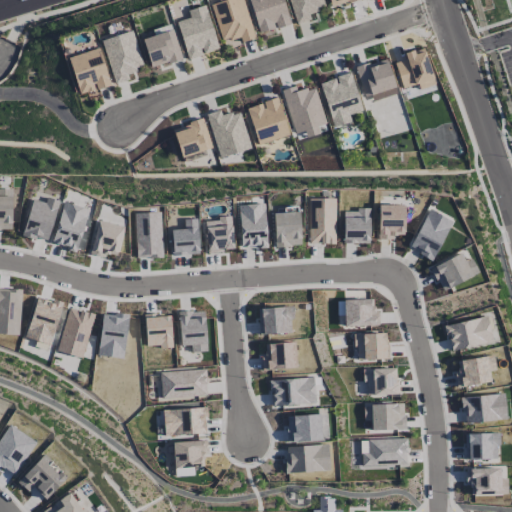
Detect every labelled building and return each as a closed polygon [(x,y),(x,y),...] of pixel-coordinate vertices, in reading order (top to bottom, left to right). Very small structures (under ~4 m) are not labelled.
[(221,41),(239,35),(241,41),(254,37),(242,0),(209,0),(208,0),(221,41)] [(289,24),(282,0),(248,0),(258,32),(275,27),(275,28),(289,24)] [(288,0),(295,23),(310,18),(308,11),(323,7),(321,0),(288,0)] [(187,9),(189,17),(176,21),(186,58),(217,49),(205,4),(187,9)] [(173,29),(142,37),(150,67),(181,58),(173,29)] [(101,39),(114,83),(128,79),(126,72),(142,67),(131,30),(101,39)] [(110,84),(98,47),(68,56),(79,94),(110,84)] [(402,88),(417,83),(419,88),(434,84),(423,47),(404,53),(406,59),(395,62),(402,88)] [(367,102),(396,93),(385,58),(356,66),(367,102)] [(361,110),(350,73),(320,81),(333,127),(349,122),(347,114),(361,110)] [(294,133),(304,130),(305,137),(319,133),(317,125),(325,123),(315,86),(295,91),(293,86),(282,89),(294,133)] [(258,144),(288,134),(277,97),(246,107),(258,144)] [(250,148),(239,110),(221,115),(219,109),(206,113),(219,157),(250,148)] [(181,157),(211,147),(202,118),(172,128),(181,157)] [(0,229),(11,229),(11,188),(0,188),(0,229)] [(58,200),(46,197),(45,202),(32,198),(22,234),(47,241),(58,200)] [(309,198),(308,243),(335,243),(335,198),(309,198)] [(51,241),(76,249),(88,209),(64,201),(51,241)] [(266,246),(264,203),(238,204),(240,247),(266,246)] [(404,205),(379,204),(378,237),(403,237),(404,205)] [(344,211),(343,243),(368,243),(369,207),(357,207),(357,211),(344,211)] [(432,257),(451,221),(429,209),(409,245),(432,257)] [(300,245),(299,211),(273,212),(274,246),(300,245)] [(232,250),(231,215),(217,216),(217,220),(204,220),(206,251),(232,250)] [(173,255),(199,253),(195,218),(183,219),(184,228),(170,229),(173,255)] [(123,226),(98,219),(89,251),(115,258),(123,226)] [(162,256),(161,243),(143,244),(143,236),(135,237),(136,257),(162,256)] [(431,265),(440,289),(472,276),(463,253),(431,265)] [(61,303),(37,295),(24,336),(49,344),(61,303)] [(343,299),(344,325),(378,325),(378,309),(373,309),(373,299),(343,299)] [(258,307),(259,333),(291,332),(291,306),(258,307)] [(82,358),(94,314),(68,307),(56,351),(82,358)] [(191,345),(191,351),(205,351),(204,310),(178,311),(179,345),(191,345)] [(127,314),(101,312),(98,355),(124,357),(127,314)] [(145,347),(171,346),(170,314),(144,314),(145,347)] [(443,324),(445,335),(448,334),(451,350),(492,342),(487,316),(443,324)] [(354,334),(355,359),(385,358),(385,333),(354,334)] [(264,343),(265,354),(261,354),(261,369),(295,368),(294,342),(264,343)] [(488,371),(495,370),(493,355),(453,360),(457,386),(490,381),(488,371)] [(365,394),(395,393),(395,367),(364,368),(365,394)] [(160,397),(205,396),(205,369),(160,370),(160,397)] [(273,405),(314,403),(313,377),(268,379),(269,389),(272,389),(273,405)] [(462,396),(463,422),(505,420),(504,394),(462,396)] [(370,429),(404,428),(404,403),(363,404),(363,420),(370,420),(370,429)] [(321,439),(319,414),(286,415),(287,441),(321,439)] [(0,436),(0,466),(15,475),(35,440),(8,424),(0,436)] [(464,433),(464,459),(498,459),(497,432),(464,433)] [(405,438),(351,440),(352,454),(361,453),(361,466),(406,464),(405,438)] [(172,441),(174,475),(192,475),(191,464),(201,463),(201,451),(206,451),(206,439),(172,441)] [(285,445),(286,472),(327,471),(327,444),(285,445)] [(46,498),(66,476),(53,464),(50,467),(40,457),(17,481),(28,491),(33,486),(46,498)] [(506,478),(499,478),(499,467),(467,468),(467,493),(507,493),(506,478)] [(318,495),(327,495),(327,498),(333,497),(333,509),(341,509),(340,511),(311,511),(311,509),(318,509),(318,495)]
